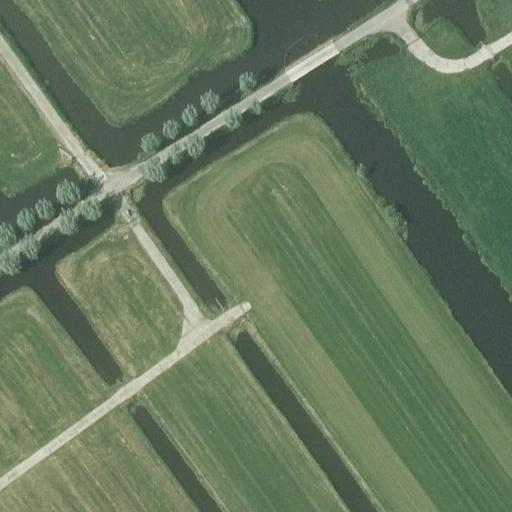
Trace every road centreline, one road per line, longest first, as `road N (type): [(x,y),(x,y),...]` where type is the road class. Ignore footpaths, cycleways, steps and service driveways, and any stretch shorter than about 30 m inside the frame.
road 1 (track): [(109,194),(412,0)]
road 2 (track): [(0,486),(246,308)]
road 3 (track): [(109,194),(0,47)]
road 4 (track): [(204,335),(109,194)]
road 5 (track): [(392,13),(419,52),(443,69),(472,65),(511,41)]
road 6 (track): [(0,263),(109,194)]
